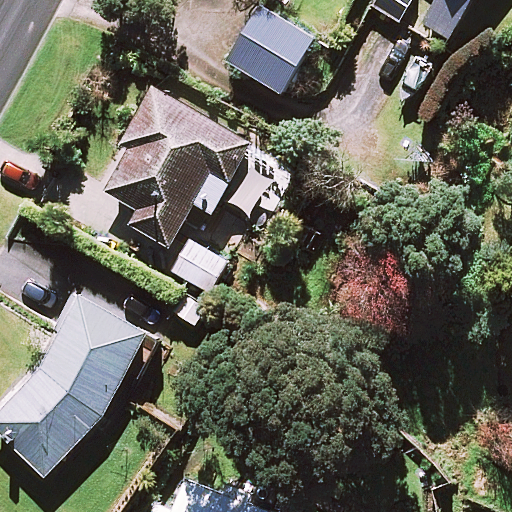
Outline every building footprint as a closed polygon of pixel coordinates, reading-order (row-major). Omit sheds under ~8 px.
[(486,0),(443,0),(424,32),(456,51),(486,0)] [(323,43),(269,10),(237,62),(291,95),(323,43)] [(262,144),(163,92),(90,229),(129,250),(140,229),(180,250),(204,204),(225,215),(262,144)] [(238,265),(198,241),(180,271),(220,295),(238,265)] [(161,336),(90,295),(77,289),(53,336),(66,343),(57,361),(0,415),(0,420),(54,477),(113,419),(161,336)] [(272,511),(257,506),(261,495),(233,485),(229,496),(190,482),(179,511),(178,511),(160,505),(157,511),(272,511)]
